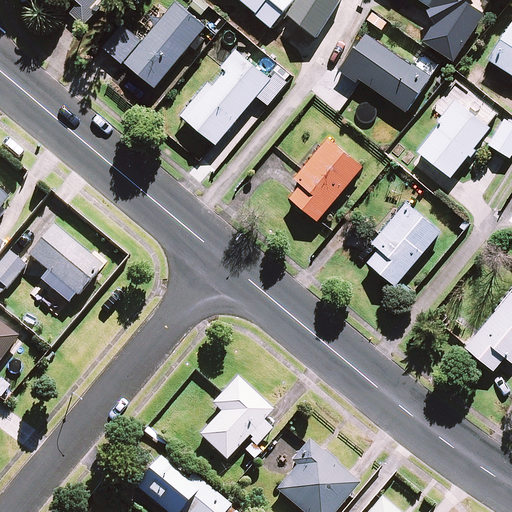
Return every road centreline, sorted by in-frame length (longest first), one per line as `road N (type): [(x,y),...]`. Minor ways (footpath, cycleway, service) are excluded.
road 1 (tertiary): [(511,486),(435,434),(221,259)]
road 2 (residential): [(221,259),(14,511)]
road 3 (tertiary): [(221,259),(0,68)]
